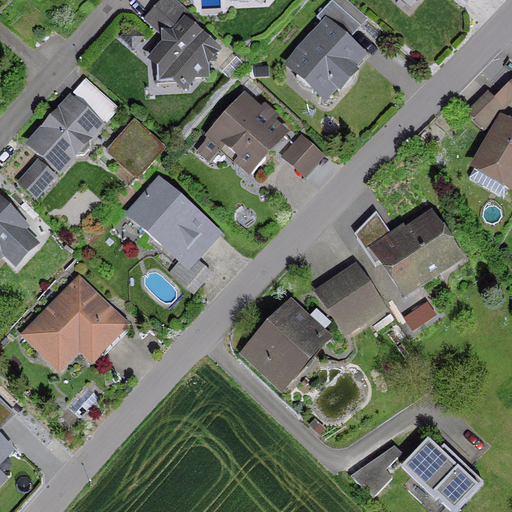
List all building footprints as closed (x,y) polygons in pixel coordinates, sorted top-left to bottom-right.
[(203,64),(214,52),(182,24),(171,37),(163,38),(164,45),(150,61),(160,70),(160,81),(171,80),(181,89),(190,79),(204,78),(203,64)] [(360,58),(344,44),(339,40),(324,26),(287,67),(299,77),(306,77),(311,82),(312,88),(323,99),(334,87),(334,81),(343,70),(350,70),(360,58)] [(505,107),(492,95),(474,115),(487,127),(505,107)] [(221,121),(223,123),(211,136),(237,160),(235,162),(250,176),(263,160),(261,159),(281,136),(243,101),(233,112),(231,110),(221,121)] [(86,140),(97,128),(69,103),(29,148),(57,172),(71,157),(81,156),(87,150),(86,140)] [(511,181),(511,130),(500,123),(489,143),(475,167),(509,187),(511,181)] [(136,178),(160,151),(132,126),(115,145),(128,156),(121,164),(136,178)] [(302,178),(321,157),(300,139),(281,160),(302,178)] [(59,176),(41,160),(19,185),(36,200),(59,176)] [(215,235),(216,234),(159,183),(127,218),(157,245),(185,269),(215,235)] [(34,246),(19,232),(21,229),(9,217),(13,213),(0,201),(0,255),(1,254),(14,267),(34,246)] [(431,221),(405,237),(400,229),(389,236),(376,218),(354,240),(373,268),(379,264),(400,296),(456,258),(431,221)] [(351,276),(350,274),(319,296),(341,329),(343,328),(373,308),(351,276)] [(77,285),(25,337),(57,369),(89,336),(102,348),(119,331),(122,328),(77,285)] [(425,302),(397,320),(404,332),(432,315),(430,311),(425,302)] [(293,315),(288,310),(251,350),(283,381),(310,353),(320,342),(321,341),(293,315)] [(0,441),(0,459),(9,450),(0,441)] [(399,470),(434,503),(437,501),(448,511),(455,511),(481,484),(465,470),(442,447),(437,452),(426,442),(399,470)] [(392,448),(349,478),(371,500),(390,480),(384,472),(400,455),(392,448)]
